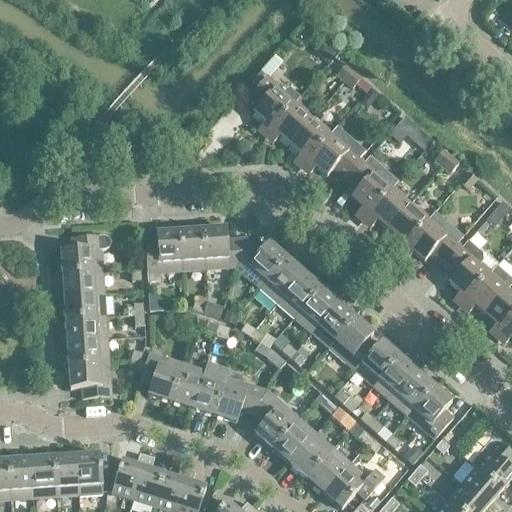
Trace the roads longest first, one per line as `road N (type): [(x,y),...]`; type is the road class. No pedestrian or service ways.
road 1 (residential): [(0,227),(40,205),(270,194),(511,405)]
road 2 (residential): [(281,511),(186,431),(0,435)]
